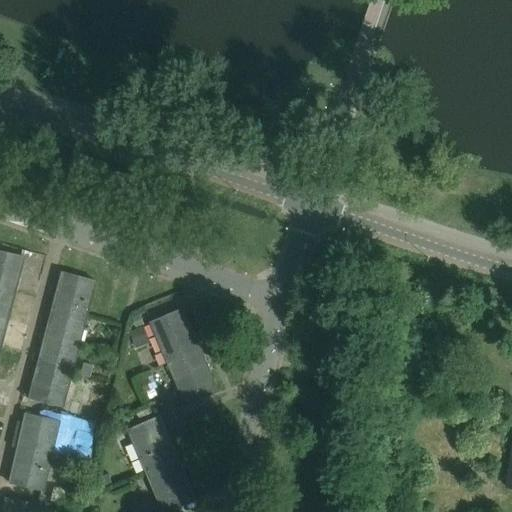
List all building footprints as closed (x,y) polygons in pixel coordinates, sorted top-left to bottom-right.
[(0,252),(0,288),(15,292),(23,258),(0,252)] [(61,273),(52,309),(86,318),(95,282),(61,273)] [(15,292),(0,288),(0,318),(7,320),(15,292)] [(86,318),(52,309),(44,338),(78,347),(86,318)] [(152,323),(169,364),(201,350),(184,309),(152,323)] [(78,347),(44,338),(37,366),(71,375),(78,347)] [(201,350),(169,364),(187,405),(219,392),(201,350)] [(97,371),(91,370),(92,366),(84,364),(81,376),(89,378),(95,379),(97,371)] [(62,408),(71,375),(37,366),(28,399),(62,408)] [(25,414),(17,450),(50,459),(59,422),(25,414)] [(178,457),(161,416),(129,430),(147,471),(178,457)] [(50,459),(17,450),(9,484),(43,491),(50,459)] [(178,457),(147,471),(164,511),(166,511),(196,499),(178,457)] [(108,472),(95,477),(99,487),(112,481),(108,472)] [(5,499),(2,511),(38,511),(39,506),(5,499)]
